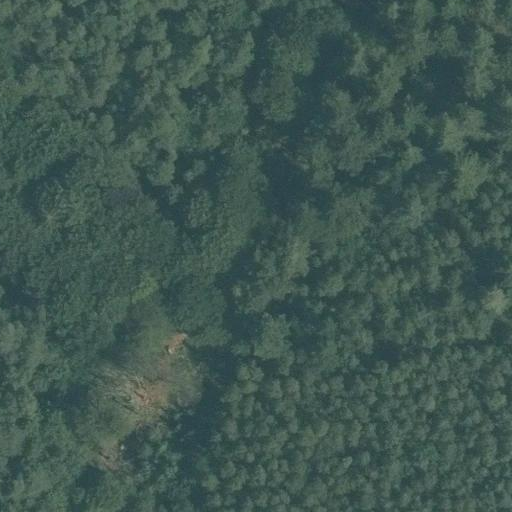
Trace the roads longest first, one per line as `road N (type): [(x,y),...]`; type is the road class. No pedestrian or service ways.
road 1 (track): [(64,511),(290,0)]
road 2 (track): [(0,154),(144,329)]
